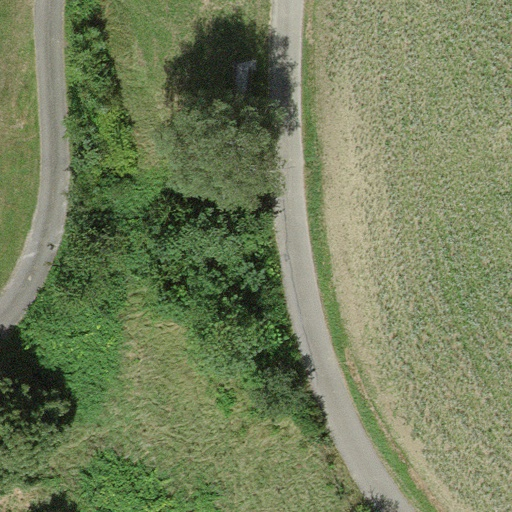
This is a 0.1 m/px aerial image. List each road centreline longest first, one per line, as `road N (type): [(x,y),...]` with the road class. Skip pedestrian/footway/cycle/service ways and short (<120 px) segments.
road 1 (track): [(378,511),(329,406),(295,292),(272,126),(277,0)]
road 2 (track): [(0,319),(21,301),(49,206),(55,114),(43,0)]
